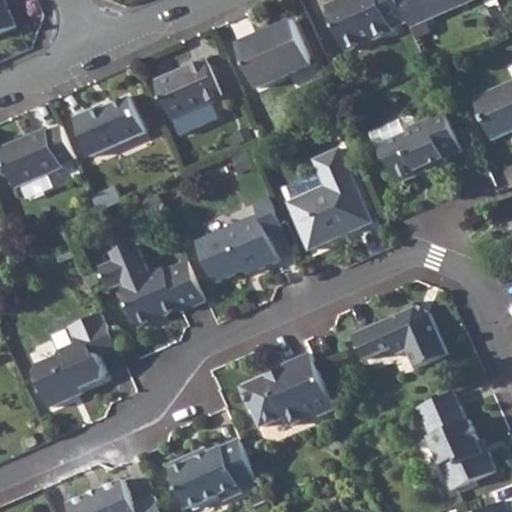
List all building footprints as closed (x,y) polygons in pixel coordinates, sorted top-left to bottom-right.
[(0,0),(0,32),(18,25),(6,0),(0,0)] [(342,0),(330,5),(347,44),(374,33),(377,40),(396,32),(395,28),(411,21),(402,0),(342,0)] [(402,0),(411,21),(413,26),(471,0),(402,0)] [(251,16),(234,23),(243,41),(259,33),(251,16)] [(296,21),(242,44),(260,87),(314,64),(296,21)] [(374,33),(347,44),(349,51),(377,40),(374,33)] [(178,72),(158,80),(176,119),(226,98),(209,59),(192,66),(194,69),(179,74),(178,72)] [(511,83),(475,100),(494,143),(511,134),(511,83)] [(106,105),(76,118),(93,157),(147,134),(132,97),(107,107),(106,105)] [(374,150),(378,149),(383,162),(388,163),(396,182),(404,184),(413,181),(416,174),(428,169),(430,174),(447,166),(444,160),(460,153),(443,117),(409,130),(407,136),(404,138),(397,122),(367,134),(374,150)] [(77,159),(63,127),(50,133),(49,129),(2,150),(19,188),(66,168),(64,165),(77,159)] [(311,252),(334,242),(332,239),(335,238),(334,235),(337,234),(340,236),(342,235),(344,238),(376,225),(341,149),(314,161),(324,181),(327,180),(330,187),(291,204),(311,252)] [(117,189),(94,199),(100,213),(123,203),(117,189)] [(218,282),(248,270),(259,265),(261,270),(282,261),(272,237),(285,231),(271,198),(257,205),(261,215),(200,242),(218,282)] [(332,239),(334,242),(344,238),(342,235),(340,236),(337,234),(334,235),(335,238),(332,239)] [(124,290),(140,328),(180,311),(182,313),(208,302),(196,274),(191,265),(166,276),(164,272),(150,278),(137,249),(113,259),(115,265),(100,272),(109,293),(124,287),(125,289),(124,290)] [(259,265),(248,270),(250,275),(261,270),(259,265)] [(420,309),(358,335),(369,361),(396,349),(399,357),(410,351),(419,371),(451,357),(433,314),(420,309)] [(119,349),(103,314),(68,329),(75,347),(60,354),(59,357),(38,365),(35,372),(51,406),(68,399),(66,393),(102,378),(106,370),(100,356),(119,349)] [(339,409),(315,354),(288,366),(290,372),(276,378),(274,376),(245,389),(255,411),(259,409),(266,427),(290,416),(294,424),(318,414),(320,417),(339,409)] [(455,393),(421,408),(423,414),(434,438),(431,440),(454,492),(499,473),(490,453),(486,454),(472,422),(468,423),(458,398),(455,393)] [(421,408),(410,412),(413,418),(423,414),(421,408)] [(260,478),(243,439),(202,457),(200,451),(172,463),(191,508),(222,494),(225,501),(245,492),(243,486),(260,478)] [(166,511),(159,496),(137,505),(126,479),(72,503),(75,511),(166,511)] [(481,511),(511,511),(511,508),(508,500),(481,511)]
